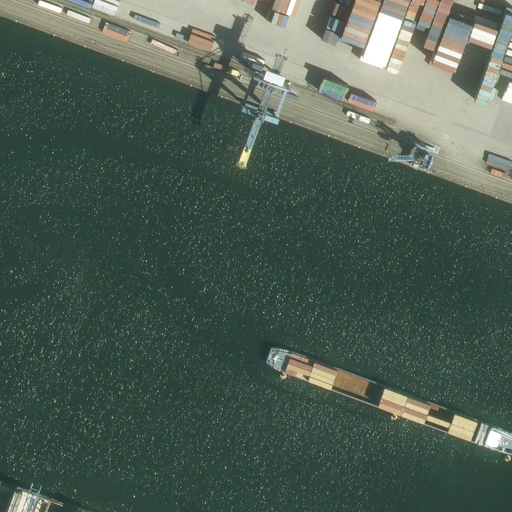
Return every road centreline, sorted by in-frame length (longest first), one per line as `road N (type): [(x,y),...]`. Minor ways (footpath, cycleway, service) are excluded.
road 1 (unknown): [(511,186),(3,0)]
road 2 (unknown): [(166,0),(257,20),(412,0)]
